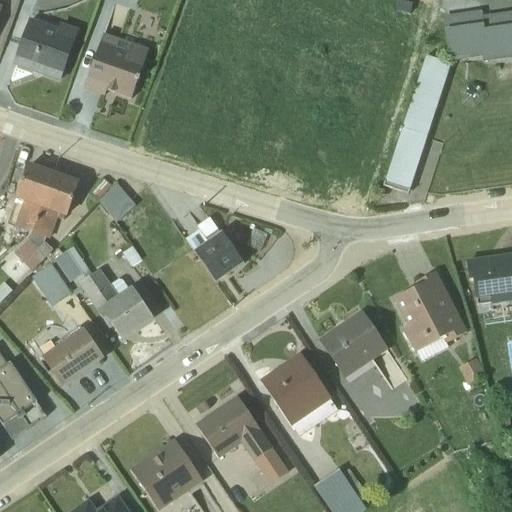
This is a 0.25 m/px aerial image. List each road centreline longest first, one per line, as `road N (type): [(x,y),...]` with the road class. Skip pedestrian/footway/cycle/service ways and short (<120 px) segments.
road 1 (residential): [(0,491),(322,274),(345,234)]
road 2 (residential): [(345,234),(0,124)]
road 3 (residential): [(345,234),(511,209)]
